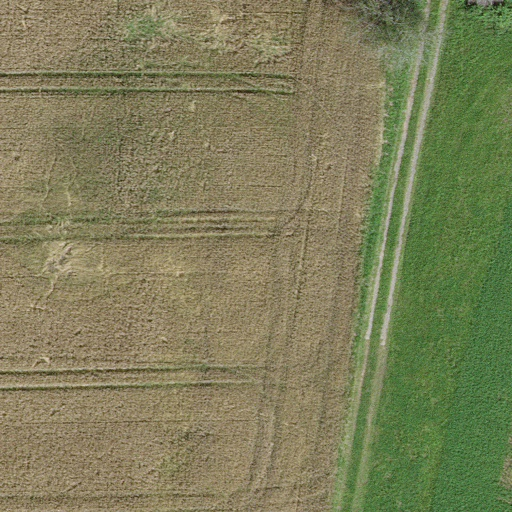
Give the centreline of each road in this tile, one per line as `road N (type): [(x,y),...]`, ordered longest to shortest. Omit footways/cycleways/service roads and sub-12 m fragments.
road 1 (track): [(428,0),(385,261)]
road 2 (track): [(342,511),(385,261)]
